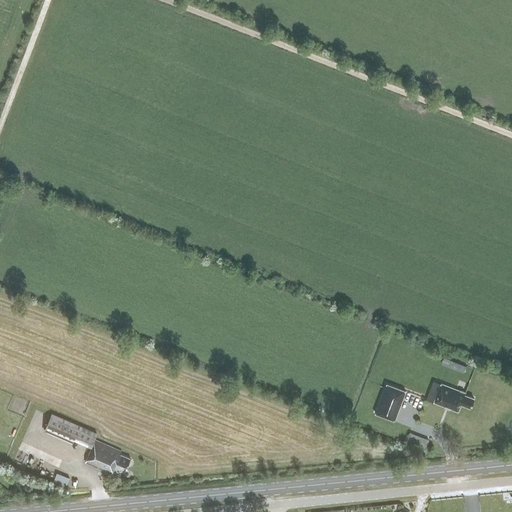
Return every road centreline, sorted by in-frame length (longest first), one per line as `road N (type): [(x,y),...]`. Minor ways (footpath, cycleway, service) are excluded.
road 1 (primary): [(103,509),(453,471)]
road 2 (unclassified): [(224,511),(455,489)]
